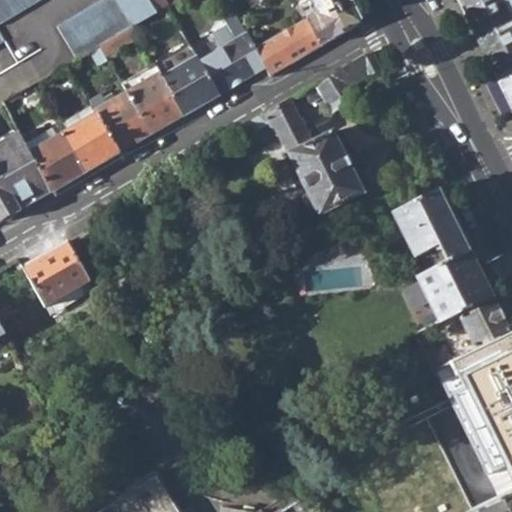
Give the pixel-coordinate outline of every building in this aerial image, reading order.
[(0,0),(0,38),(13,61),(38,46),(52,71),(100,44),(131,26),(134,24),(120,0),(0,0)] [(120,0),(134,24),(154,12),(147,0),(120,0)] [(167,5),(164,0),(147,0),(154,12),(166,6),(167,5)] [(295,25),(254,49),(264,67),(269,75),(358,23),(346,0),(312,0),(313,1),(318,12),(295,25)] [(456,0),(464,15),(494,0),(456,0)] [(511,50),(511,0),(494,0),(464,15),(489,64),(511,50)] [(290,13),(295,25),(318,12),(313,1),(290,13)] [(197,60),(218,95),(264,67),(254,49),(236,16),(232,10),(222,15),(233,40),(197,60)] [(100,44),(106,54),(137,36),(131,26),(100,44)] [(372,50),(316,83),(322,93),(332,110),(345,102),(339,92),(380,67),(372,50)] [(511,50),(489,64),(511,113),(511,50)] [(160,76),(182,115),(218,95),(197,60),(195,56),(160,76)] [(127,91),(151,133),(182,115),(160,76),(159,73),(127,91)] [(311,100),(322,93),(316,83),(305,89),(311,100)] [(94,110),(119,153),(151,133),(127,91),(115,98),(111,92),(102,98),(105,103),(94,110)] [(290,98),(267,112),(278,134),(287,149),(307,192),(301,197),(308,210),(316,210),(318,214),(364,192),(333,129),(313,139),(290,98)] [(54,119),(59,127),(93,107),(88,99),(54,119)] [(94,110),(93,107),(59,127),(85,172),(119,153),(94,110)] [(248,150),(278,134),(267,112),(237,129),(248,150)] [(28,145),(51,193),(85,172),(59,127),(28,145)] [(0,222),(51,193),(28,145),(20,130),(0,142),(0,222)] [(400,226),(415,257),(420,254),(462,233),(440,189),(369,225),(375,238),(400,226)] [(91,245),(110,233),(107,221),(85,234),(91,245)] [(462,233),(420,254),(428,269),(416,276),(438,321),(459,312),(492,295),(462,233)] [(22,266),(50,315),(95,288),(66,241),(22,266)] [(459,312),(476,349),(510,332),(492,295),(459,312)] [(433,370),(449,362),(437,338),(429,340),(424,329),(416,333),(433,370)] [(511,337),(510,332),(476,349),(468,353),(511,447),(511,337)] [(179,511),(155,474),(142,482),(127,492),(95,511),(179,511)] [(138,475),(123,485),(127,492),(142,482),(138,475)] [(318,511),(307,493),(276,511),(318,511)] [(510,511),(503,495),(468,511),(510,511)]
